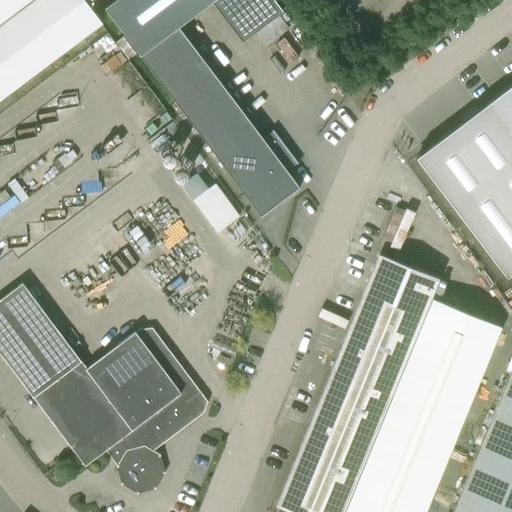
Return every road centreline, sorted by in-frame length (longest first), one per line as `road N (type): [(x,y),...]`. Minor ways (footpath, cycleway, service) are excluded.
road 1 (unclassified): [(226,511),(295,308),(376,127),(511,19)]
road 2 (unknown): [(0,171),(72,120),(98,127),(103,137),(75,183),(0,236)]
